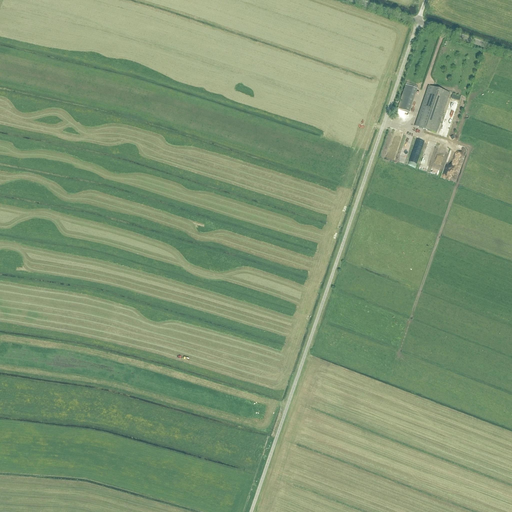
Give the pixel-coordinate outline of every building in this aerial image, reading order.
[(409,114),(417,90),(405,86),(397,110),(409,114)] [(436,134),(449,94),(428,87),(415,127),(436,134)] [(400,154),(406,156),(409,148),(404,146),(400,154)] [(411,158),(417,161),(420,154),(413,152),(411,158)] [(432,154),(424,152),(419,171),(427,173),(432,154)] [(407,167),(414,169),(416,163),(409,161),(407,167)]
